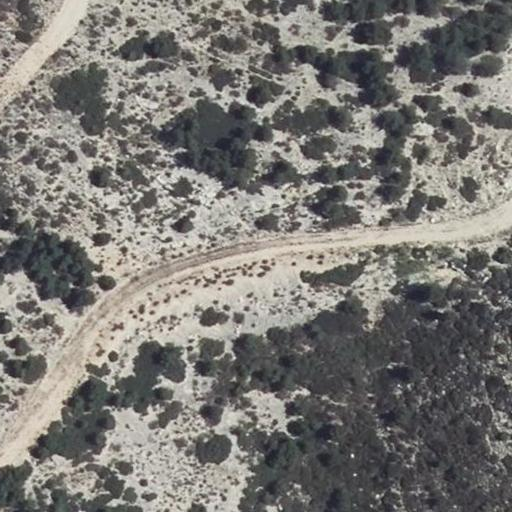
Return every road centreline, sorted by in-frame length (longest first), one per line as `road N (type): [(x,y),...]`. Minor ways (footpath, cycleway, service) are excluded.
road 1 (track): [(0,449),(92,326),(133,286),(206,260),(511,219)]
road 2 (track): [(78,0),(45,51),(0,95)]
